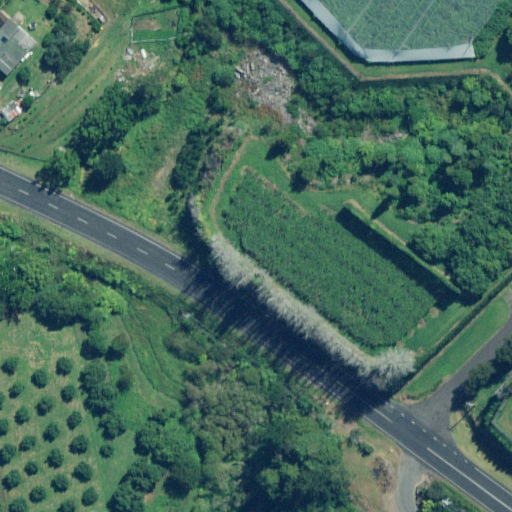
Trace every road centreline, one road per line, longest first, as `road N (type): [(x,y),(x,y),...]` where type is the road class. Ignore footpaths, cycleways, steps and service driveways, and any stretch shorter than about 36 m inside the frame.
road 1 (tertiary): [(0,181),(211,291),(407,436)]
road 2 (residential): [(407,436),(511,337)]
road 3 (tertiary): [(407,436),(511,511)]
